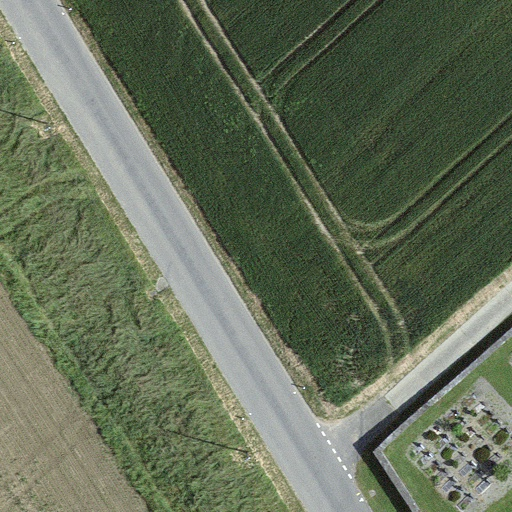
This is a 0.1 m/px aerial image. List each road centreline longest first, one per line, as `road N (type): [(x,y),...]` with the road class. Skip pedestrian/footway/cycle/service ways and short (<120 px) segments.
road 1 (tertiary): [(25,0),(337,511)]
road 2 (track): [(310,469),(511,292)]
